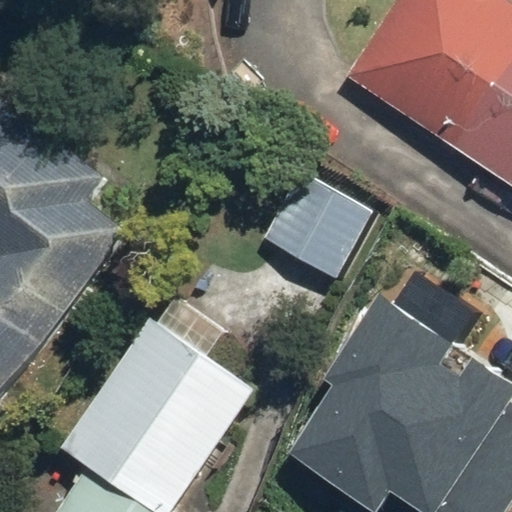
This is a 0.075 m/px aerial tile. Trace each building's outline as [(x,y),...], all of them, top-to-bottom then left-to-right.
[(511,0),(405,0),(357,77),(511,175),(511,0)] [(0,396),(133,232),(91,201),(108,177),(0,98),(0,396)] [(348,277),(383,209),(310,172),(275,239),(348,277)] [(181,511),(264,391),(157,320),(70,449),(96,466),(64,511),(181,511)] [(511,511),(511,388),(450,348),(410,408),(454,437),(421,488),(379,460),(344,511),(511,511)]
